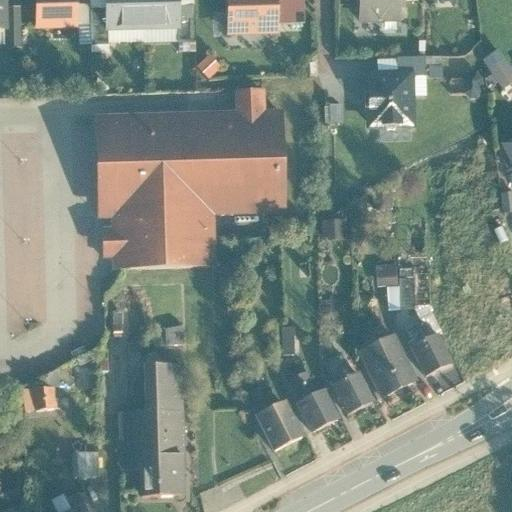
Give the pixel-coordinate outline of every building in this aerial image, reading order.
[(72,0),(33,0),(34,34),(73,33),(72,0)] [(104,0),(105,37),(141,36),(140,0),(104,0)] [(140,0),(141,36),(176,36),(175,0),(140,0)] [(272,0),(223,0),(225,39),(274,38),(272,0)] [(397,27),(396,0),(356,0),(357,27),(397,27)] [(486,58),(501,89),(511,83),(511,68),(503,50),(486,58)] [(412,126),(410,69),(361,70),(363,128),(412,126)] [(484,74),(462,76),(464,98),(485,97),(484,74)] [(245,116),(107,119),(109,223),(119,222),(224,219),(297,218),(295,112),(274,113),(273,91),(244,92),(245,116)] [(511,136),(501,143),(511,164),(511,136)] [(119,222),(120,233),(110,234),(110,263),(121,262),(122,277),(226,274),(224,219),(119,222)] [(346,240),(346,220),(322,221),(323,241),(346,240)] [(376,265),(377,288),(387,288),(388,309),(416,308),(414,274),(398,275),(398,264),(376,265)] [(283,328),(283,355),(294,355),(295,329),(283,328)] [(392,333),(355,350),(377,398),(414,381),(392,333)] [(434,334),(406,350),(422,378),(450,362),(434,334)] [(328,361),(330,375),(345,374),(343,360),(328,361)] [(290,379),(305,373),(300,361),(286,367),(290,379)] [(75,366),(75,404),(93,404),(93,366),(75,366)] [(143,473),(144,505),(188,504),(185,368),(144,369),(145,416),(121,416),(123,473),(143,473)] [(352,373),(327,386),(344,417),(369,404),(352,373)] [(303,375),(286,383),(295,401),(290,404),(306,435),(337,420),(320,387),(312,391),(303,375)] [(25,413),(58,408),(54,386),(22,391),(25,413)] [(251,419),(271,455),(298,441),(280,402),(266,408),(262,388),(247,390),(251,419)] [(74,452),(74,476),(98,476),(98,452),(74,452)] [(71,509),(72,511),(86,511),(73,488),(62,494),(71,509)]
